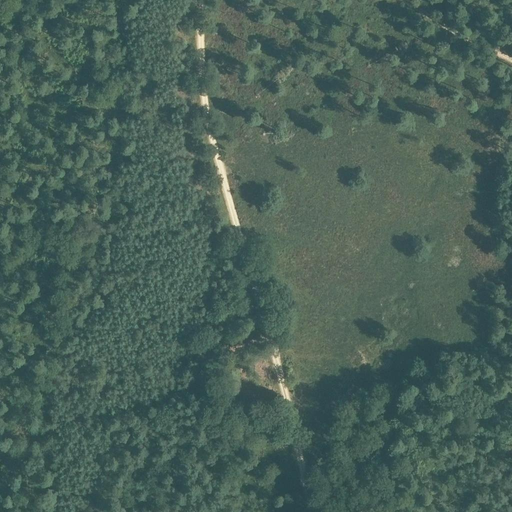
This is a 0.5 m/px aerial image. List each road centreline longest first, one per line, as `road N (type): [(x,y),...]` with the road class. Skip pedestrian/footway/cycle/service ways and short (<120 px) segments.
road 1 (track): [(311,511),(210,135),(201,0)]
road 2 (track): [(404,0),(511,60)]
